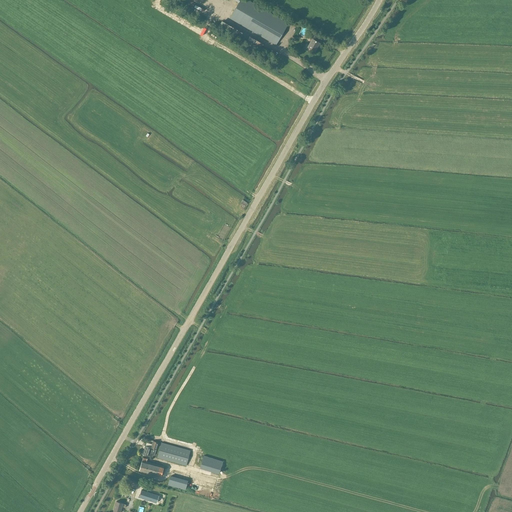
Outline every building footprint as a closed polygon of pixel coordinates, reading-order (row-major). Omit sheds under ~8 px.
[(240,0),(230,18),(276,45),(289,23),(248,0),(240,0)] [(309,37),(312,38),(308,47),(315,51),(320,42),(317,40),(319,36),(311,32),(309,37)] [(158,442),(153,440),(151,448),(145,446),(142,454),(153,457),(153,455),(154,455),(156,452),(158,442)] [(190,450),(161,442),(157,458),(186,466),(190,450)] [(219,474),(223,461),(203,455),(200,468),(219,474)] [(143,458),(142,462),(141,462),(139,470),(161,476),(164,468),(146,463),(147,459),(143,458)] [(170,475),(168,485),(186,489),(188,480),(170,475)] [(141,490),(139,497),(157,503),(159,495),(141,490)] [(123,503),(116,501),(113,511),(115,511),(120,511),(121,510),(124,511),(126,504),(123,503)]
